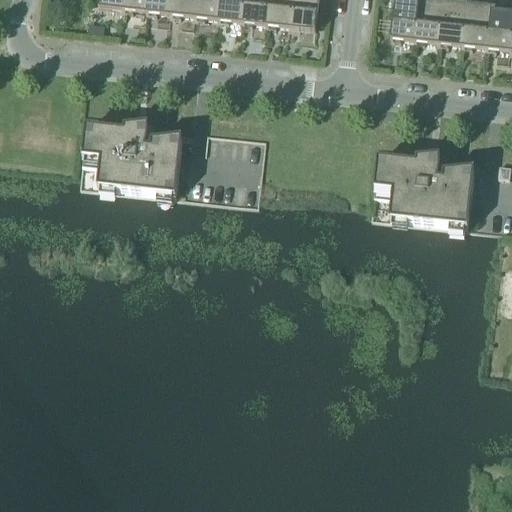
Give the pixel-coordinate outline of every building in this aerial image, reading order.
[(100,0),(99,17),(123,19),(125,0),(100,0)] [(125,0),(123,19),(147,22),(149,0),(125,0)] [(149,0),(147,22),(171,24),(173,0),(149,0)] [(173,0),(171,24),(195,27),(197,0),(173,0)] [(197,0),(195,27),(219,29),(221,0),(197,0)] [(221,0),(219,29),(243,32),(245,0),(221,0)] [(245,0),(243,32),(266,34),(270,0),(245,0)] [(270,0),(266,34),(290,37),(294,0),(270,0)] [(294,0),(290,37),(315,39),(319,0),(294,0)] [(390,47),(415,50),(420,4),(395,1),(390,47)] [(415,50),(439,53),(444,7),(420,4),(415,50)] [(439,53),(463,55),(468,9),(444,7),(439,53)] [(463,55),(487,58),(492,12),(468,9),(463,55)] [(487,58),(510,60),(511,45),(511,13),(492,12),(487,58)] [(141,133),(137,133),(136,134),(125,135),(124,139),(86,135),(82,174),(100,176),(98,197),(176,205),(182,145),(152,149),(151,152),(147,151),(148,143),(148,142),(148,133),(141,133)] [(443,180),(443,183),(438,182),(440,171),(439,164),(435,165),(434,165),(432,165),(429,165),(427,165),(416,166),(416,171),(377,166),(373,204),(392,206),(390,228),(468,236),(468,235),(474,177),(443,180)]
